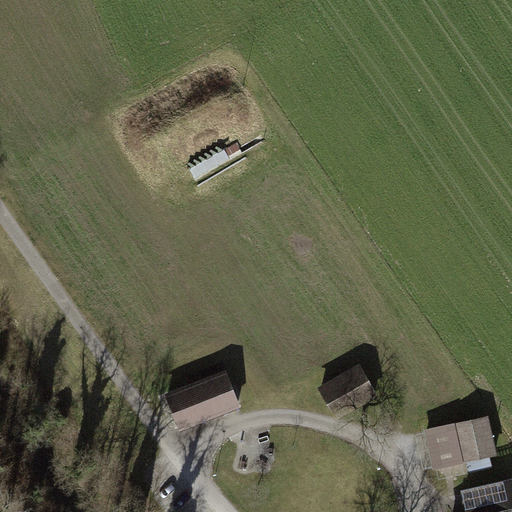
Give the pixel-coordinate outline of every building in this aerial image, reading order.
[(232,159),(226,150),(191,171),(197,180),(232,159)] [(362,366),(323,389),(339,417),(378,395),(362,366)] [(226,373),(169,395),(182,429),(240,406),(226,373)] [(488,417),(426,431),(434,466),(496,453),(488,417)] [(490,456),(465,461),(468,473),(493,468),(490,456)] [(467,511),(511,511),(511,486),(464,498),(467,511)]
